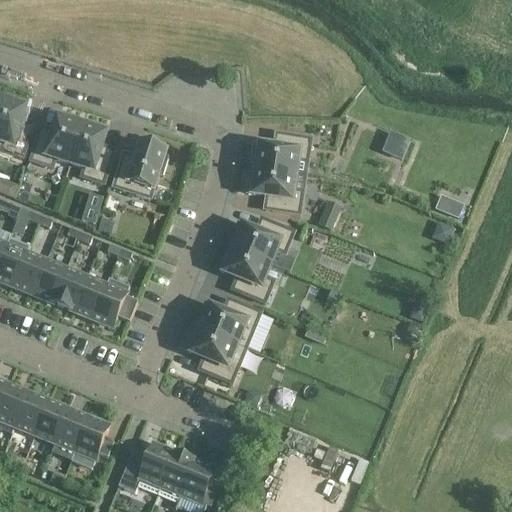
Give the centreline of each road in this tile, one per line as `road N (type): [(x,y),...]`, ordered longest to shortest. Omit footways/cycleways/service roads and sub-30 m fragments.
road 1 (residential): [(0,65),(222,139),(215,201),(137,398)]
road 2 (residential): [(137,398),(0,342)]
